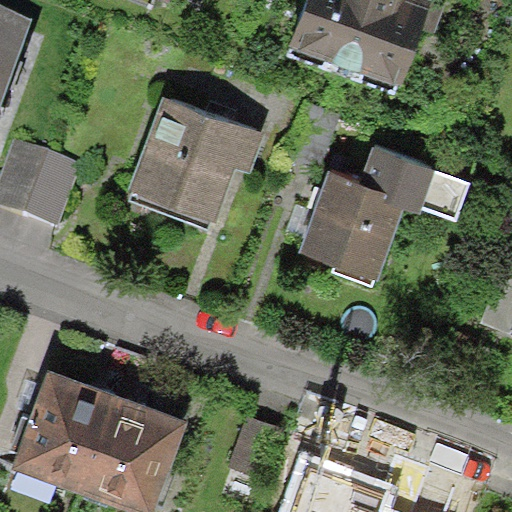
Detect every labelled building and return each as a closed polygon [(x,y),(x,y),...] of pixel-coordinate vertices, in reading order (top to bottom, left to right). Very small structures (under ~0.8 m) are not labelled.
[(432,0),(303,0),(292,31),(408,71),(432,0)] [(35,40),(0,27),(0,131),(1,132),(35,40)] [(254,132),(164,98),(132,181),(222,215),(254,132)] [(377,137),(366,168),(335,157),(306,235),(373,260),(398,194),(425,204),(441,160),(377,137)] [(16,454),(82,479),(114,388),(49,364),(16,454)] [(181,413),(114,388),(82,479),(147,503),(181,413)] [(370,511),(379,490),(313,466),(295,511),(370,511)]
